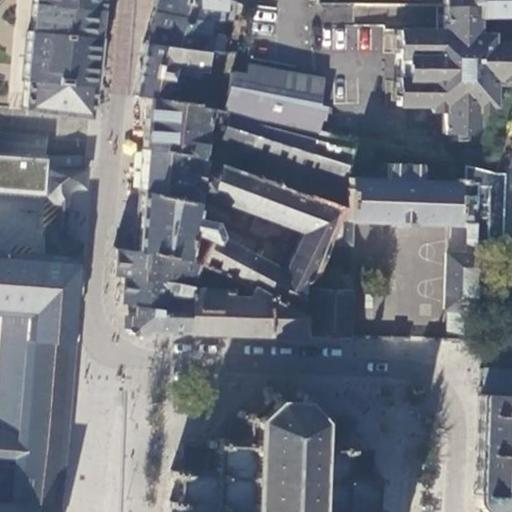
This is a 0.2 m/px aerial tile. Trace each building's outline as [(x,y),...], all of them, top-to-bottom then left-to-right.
[(22,108),(90,114),(93,86),(101,0),(33,0),(31,30),(27,29),(23,79),(25,79),(22,108)] [(154,0),(154,4),(152,13),(183,18),(217,21),(217,13),(223,13),(223,0),(154,0)] [(511,0),(442,0),(443,6),(478,6),(478,16),(484,16),(511,16),(511,0)] [(478,6),(443,6),(443,29),(395,29),(394,57),(404,58),(403,76),(395,77),(394,102),(441,103),(440,131),(473,132),(474,104),(491,105),(492,78),(511,77),(511,16),(484,16),(478,16),(478,6)] [(151,29),(150,45),(206,52),(209,36),(220,38),(222,21),(217,21),(183,18),(152,13),(151,18),(151,29)] [(134,98),(144,100),(163,102),(168,92),(175,84),(177,76),(203,80),(208,77),(208,72),(203,64),(206,52),(150,45),(147,45),(140,72),(134,98)] [(233,75),(221,112),(227,114),(210,164),(218,166),(217,168),(343,207),(346,202),(347,179),(356,142),(322,135),(324,121),(327,120),(328,108),(320,106),(322,80),(247,67),(245,77),(233,75)] [(203,162),(210,164),(227,114),(221,112),(184,104),(163,102),(144,100),(142,130),(140,149),(196,160),(197,161),(203,162)] [(196,160),(140,149),(140,157),(139,165),(137,194),(194,205),(203,207),(204,194),(210,193),(211,177),(201,177),(203,162),(197,161),(196,160)] [(0,190),(43,195),(43,166),(43,161),(0,157),(0,190)] [(382,179),(347,179),(346,202),(343,207),(322,259),(348,259),(349,260),(351,229),(384,230),(386,234),(407,235),(411,230),(447,232),(447,251),(456,251),(457,269),(440,253),(439,290),(437,314),(471,315),(472,268),(498,268),(498,252),(505,187),(500,175),(463,166),(460,183),(417,182),(417,165),(382,164),(382,179)] [(86,188),(87,167),(43,166),(43,195),(53,204),(60,204),(64,205),(67,195),(72,190),(76,188),(86,188)] [(322,259),(343,207),(217,168),(210,193),(208,198),(302,234),(283,275),(216,241),(217,238),(211,226),(191,223),(194,205),(137,194),(135,225),(134,230),(133,252),(183,263),(189,236),(208,245),(198,267),(231,280),(248,289),(300,318),(302,290),(314,278),(322,259)] [(54,511),(69,367),(79,245),(71,245),(67,243),(62,238),(61,234),(63,223),(60,224),(53,221),(45,228),(43,234),(45,245),(45,254),(3,250),(0,249),(0,511),(54,511)] [(195,266),(183,263),(133,252),(122,251),(112,251),(111,262),(110,275),(120,277),(166,283),(167,271),(192,278),(195,266)] [(129,306),(176,313),(176,311),(167,309),(172,285),(166,283),(120,277),(119,290),(118,305),(129,306)] [(299,338),(300,318),(248,289),(243,299),(227,299),(227,292),(189,291),(187,315),(186,335),(237,336),(299,338)] [(345,342),(346,337),(348,292),(305,290),(304,335),(307,340),(345,342)] [(154,334),(186,335),(187,315),(176,313),(129,306),(126,333),(154,334)] [(480,383),(479,403),(511,403),(511,370),(481,370),(480,383)] [(207,448),(182,447),(181,471),(179,471),(179,473),(171,473),(171,480),(178,480),(178,504),(171,504),(170,511),(177,511),(381,511),(382,511),(375,510),(375,487),(383,487),(383,480),(376,480),(376,478),(372,478),(373,453),(350,452),(350,446),(342,446),(342,443),(333,443),(333,446),(314,445),(315,425),(327,421),(323,413),(313,418),(298,401),(303,392),(296,388),(291,398),(269,397),(266,387),(258,391),(260,400),(246,414),(235,411),(232,419),(242,423),(241,442),(223,442),(223,439),(213,439),(213,442),(207,441),(207,448)] [(511,403),(479,403),(477,445),(473,510),(481,511),(482,511),(486,511),(488,511),(493,511),(511,511),(511,485),(511,486),(511,483),(511,477),(511,472),(511,471),(511,403)]
